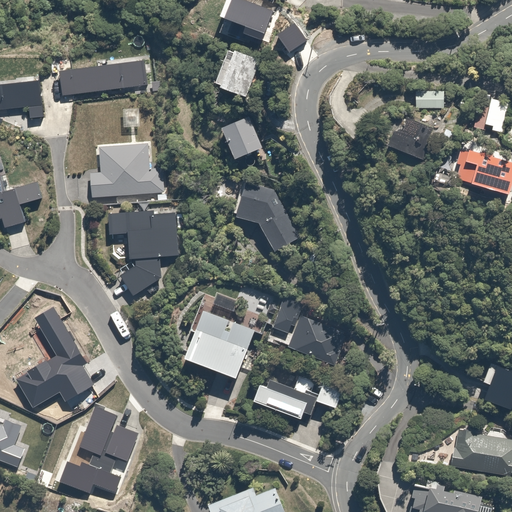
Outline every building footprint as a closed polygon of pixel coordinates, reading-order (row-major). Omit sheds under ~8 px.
[(263,42),(274,13),(236,0),(228,23),(248,30),(245,36),(263,42)] [(248,100),(261,62),(237,54),(237,56),(231,54),(219,88),(224,90),(224,92),(248,100)] [(148,86),(145,62),(61,73),(63,97),(148,86)] [(44,118),(40,81),(27,82),(27,84),(0,86),(0,110),(30,108),(31,119),(44,118)] [(447,90),(417,89),(416,109),(446,109),(447,90)] [(506,102),(494,99),(486,126),(505,131),(510,109),(504,108),(506,102)] [(141,107),(124,107),(124,126),(141,126),(141,107)] [(436,128),(410,117),(401,136),(392,132),(385,148),(421,163),(436,128)] [(237,161),(263,149),(249,119),(223,131),(237,161)] [(93,199),(166,193),(163,169),(151,170),(149,145),(100,148),(102,174),(91,174),(93,199)] [(511,159),(471,149),(467,163),(462,162),(457,180),(511,194),(511,159)] [(21,206),(43,200),(38,184),(7,193),(2,177),(0,177),(0,220),(3,220),(6,230),(26,224),(21,206)] [(247,185),(238,219),(261,226),(277,253),(301,239),(274,192),(247,185)] [(155,215),(155,212),(109,216),(111,236),(129,235),(131,261),(137,261),(137,267),(121,277),(134,297),(162,279),(161,259),(180,256),(176,214),(155,215)] [(15,297),(7,290),(0,298),(0,312),(0,313),(15,297)] [(275,329),(290,335),(293,326),(296,327),(304,303),(287,296),(275,329)] [(239,382),(257,332),(206,313),(187,362),(239,382)] [(302,318),(290,349),(336,367),(342,352),(338,351),(345,335),(302,318)] [(256,405),(303,422),(306,415),(313,418),(318,404),(338,411),(345,392),(326,385),(322,397),(312,394),(316,384),(299,378),(294,391),(273,383),(270,391),(262,389),(256,405)] [(511,442),(458,431),(451,467),(511,478),(511,442)] [(483,507),(485,497),(449,490),(450,485),(416,478),(408,511),(492,511),(493,510),(483,507)] [(257,497),(254,489),(209,507),(211,511),(285,511),(276,489),(257,497)] [(0,493),(0,511),(9,511),(7,497),(1,497),(0,493)]
